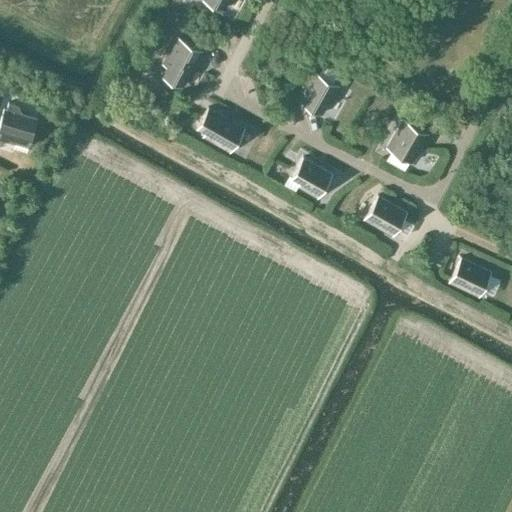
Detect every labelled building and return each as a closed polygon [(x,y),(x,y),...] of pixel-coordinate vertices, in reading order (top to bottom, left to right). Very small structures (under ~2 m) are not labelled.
[(176,34),(161,62),(167,65),(162,74),(171,79),(182,85),(201,49),(190,42),(176,34)] [(339,84),(311,68),(301,88),(306,91),(300,100),(321,113),(339,84)] [(0,118),(0,134),(16,140),(14,148),(26,151),(36,117),(15,111),(17,104),(8,101),(6,108),(3,107),(0,118)] [(204,131),(202,135),(229,151),(245,125),(208,105),(196,126),(204,131)] [(428,133),(402,116),(385,146),(411,161),(428,133)] [(300,181),(296,185),(316,197),(332,171),(301,154),(290,175),(300,181)] [(407,209),(377,192),(363,218),(393,235),(407,209)] [(460,254),(448,282),(478,295),(491,268),(460,254)]
